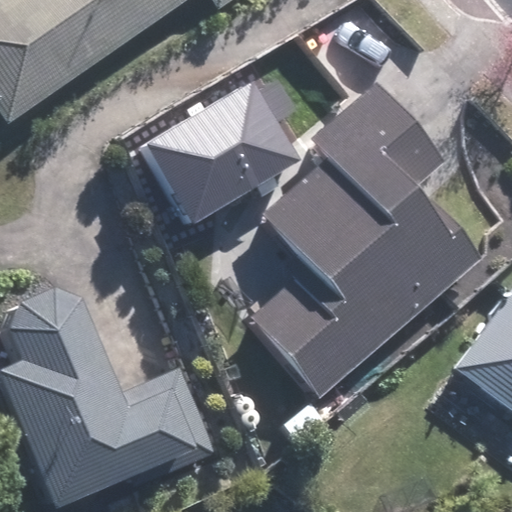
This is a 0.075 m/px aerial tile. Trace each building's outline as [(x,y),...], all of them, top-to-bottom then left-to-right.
[(0,0),(0,126),(184,0),(197,0),(209,14),(229,0),(0,0)] [(433,166),(366,89),(300,145),(316,164),(248,222),(294,275),(240,322),(310,403),(475,262),(424,202),(413,211),(399,195),(433,166)] [(511,511),(511,282),(443,375),(511,424),(511,501),(503,511),(511,511)] [(0,313),(0,442),(29,511),(51,511),(120,483),(125,494),(207,457),(170,371),(99,402),(60,309),(34,300),(0,313)] [(312,408),(288,382),(255,411),(289,448),(321,419),(312,408)]
